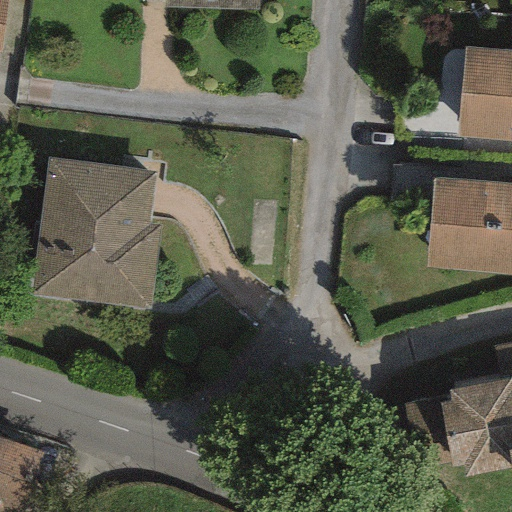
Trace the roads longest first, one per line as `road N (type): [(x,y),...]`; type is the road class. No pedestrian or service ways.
road 1 (residential): [(333,0),(323,123),(265,406)]
road 2 (secondary): [(0,393),(249,478)]
road 3 (residential): [(511,326),(401,354),(265,406)]
